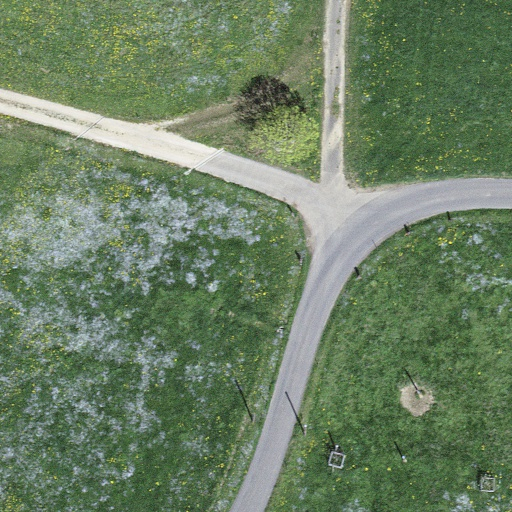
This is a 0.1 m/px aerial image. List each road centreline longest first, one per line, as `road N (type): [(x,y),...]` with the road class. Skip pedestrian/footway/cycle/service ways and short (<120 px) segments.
road 1 (track): [(0,104),(297,195),(359,232),(331,155),(337,0)]
road 2 (unclassified): [(246,511),(325,285),(359,232),(406,204),(511,193)]
